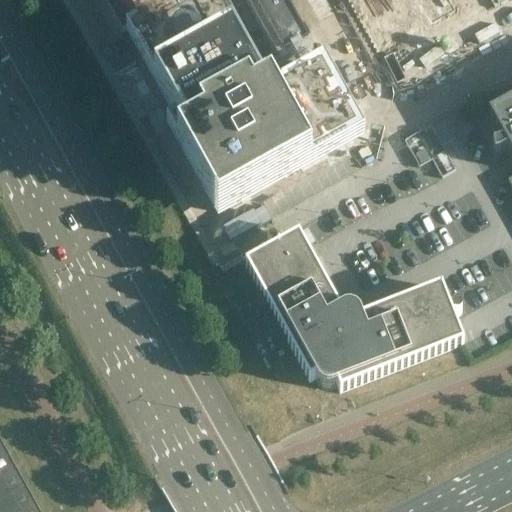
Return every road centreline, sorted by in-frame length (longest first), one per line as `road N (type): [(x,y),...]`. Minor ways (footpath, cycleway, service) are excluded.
road 1 (secondary): [(277,511),(0,13)]
road 2 (secondary): [(0,111),(215,511)]
road 3 (unclassified): [(511,68),(428,117),(387,119),(367,107),(309,0)]
